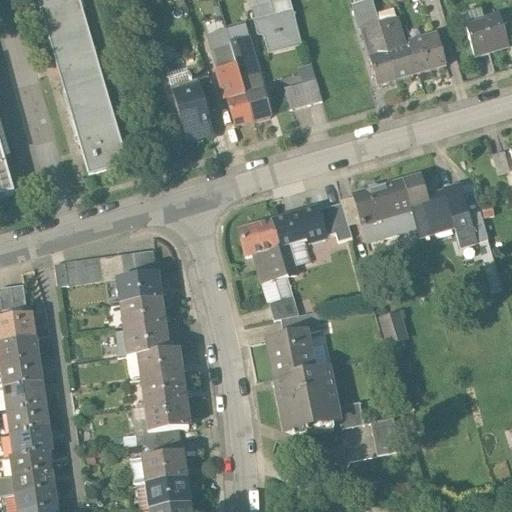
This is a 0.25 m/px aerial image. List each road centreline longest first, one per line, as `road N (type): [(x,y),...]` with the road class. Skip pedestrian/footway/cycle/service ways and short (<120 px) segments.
road 1 (residential): [(193,202),(511,107)]
road 2 (residential): [(241,511),(226,343),(193,202)]
road 3 (residential): [(40,244),(76,511)]
road 4 (residential): [(40,244),(193,202)]
